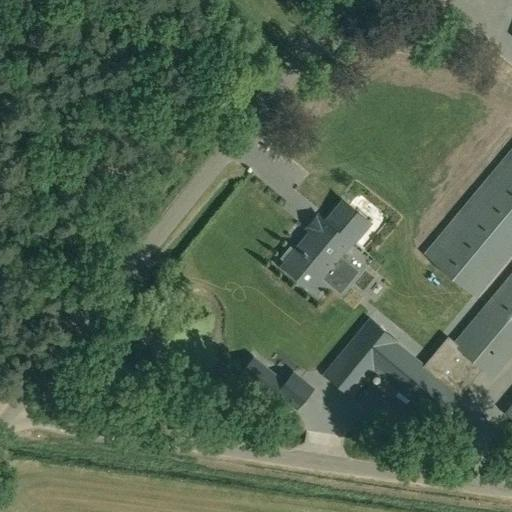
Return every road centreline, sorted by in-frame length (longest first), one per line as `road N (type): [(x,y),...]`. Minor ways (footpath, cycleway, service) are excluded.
road 1 (unclassified): [(6,413),(346,0)]
road 2 (unclassified): [(511,485),(6,413)]
